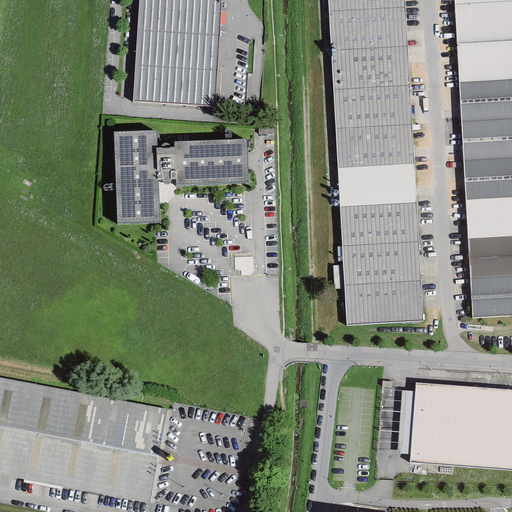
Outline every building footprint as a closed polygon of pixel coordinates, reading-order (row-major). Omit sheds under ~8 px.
[(221,0),(138,0),(132,101),(213,107),(221,0)] [(403,0),(328,0),(346,325),(423,321),(403,0)] [(511,0),(453,0),(472,318),(511,315),(511,0)] [(156,130),(113,132),(117,224),(159,223),(158,181),(162,181),(162,182),(163,183),(164,185),(167,185),(168,184),(169,183),(170,182),(171,180),(175,180),(175,186),(248,183),(246,139),(174,142),(174,147),(169,147),(169,146),(169,145),(167,144),(166,143),(164,143),(163,144),(161,145),(161,146),(161,148),(157,148),(156,130)] [(0,474),(38,482),(56,389),(0,377),(0,474)] [(511,390),(415,383),(415,390),(381,388),(377,450),(411,452),(410,461),(511,468),(511,390)] [(168,410),(56,389),(38,482),(149,504),(168,410)]
